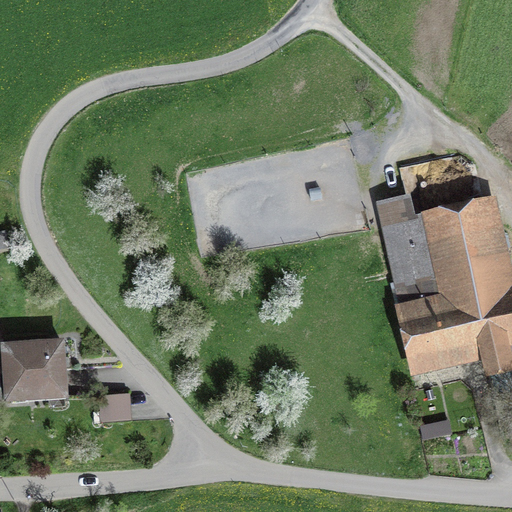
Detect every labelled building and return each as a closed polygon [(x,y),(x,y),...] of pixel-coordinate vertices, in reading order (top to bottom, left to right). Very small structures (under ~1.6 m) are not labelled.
[(481,192),(474,160),(460,153),(399,166),(408,208),(481,192)] [(484,205),(387,226),(416,362),(482,348),(487,371),(511,366),(511,277),(500,280),(484,205)] [(62,341),(6,346),(11,399),(66,394),(62,341)] [(124,400),(93,403),(95,427),(126,424),(124,400)] [(423,436),(452,433),(450,419),(421,422),(423,436)]
